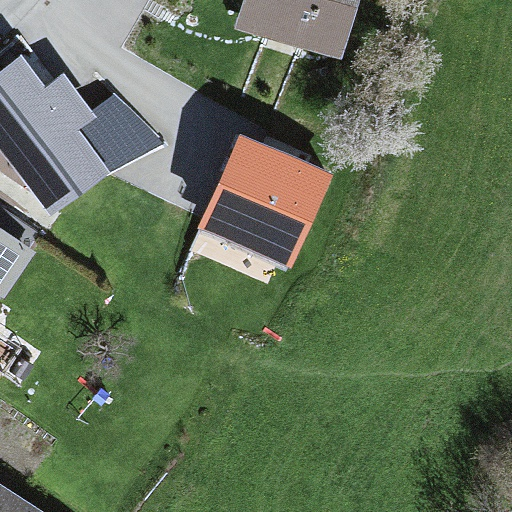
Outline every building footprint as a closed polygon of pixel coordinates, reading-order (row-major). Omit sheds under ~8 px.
[(247,0),(238,27),(342,65),(365,0),(247,0)] [(32,58),(0,80),(0,139),(54,219),(115,177),(32,58)] [(325,172),(238,136),(200,226),(287,262),(325,172)] [(0,311),(44,253),(0,220),(0,311)] [(42,511),(0,482),(0,511),(42,511)]
